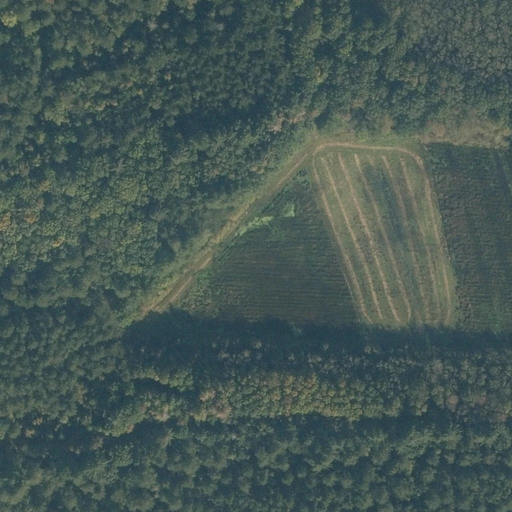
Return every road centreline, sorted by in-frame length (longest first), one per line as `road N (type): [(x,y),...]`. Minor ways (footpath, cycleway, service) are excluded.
road 1 (unknown): [(0,460),(106,443),(139,419),(172,413),(511,413)]
road 2 (track): [(249,482),(191,482),(152,454),(122,322)]
road 3 (track): [(122,322),(71,150)]
